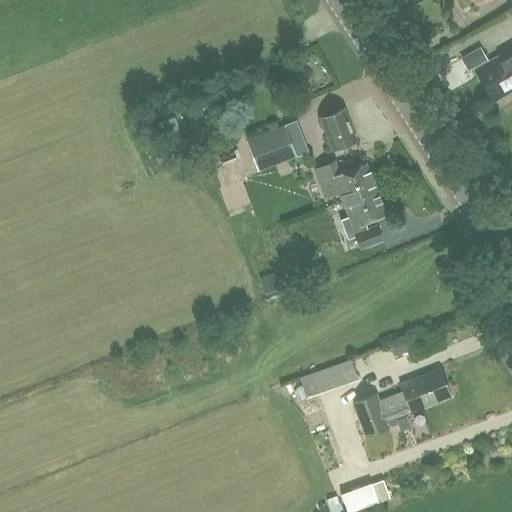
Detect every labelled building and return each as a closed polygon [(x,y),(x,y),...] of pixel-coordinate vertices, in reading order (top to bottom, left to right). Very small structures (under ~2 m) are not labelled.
[(480,46),(459,58),(467,71),(487,60),(480,46)] [(493,102),(511,90),(511,47),(474,69),(493,102)] [(332,149),(356,140),(344,109),(320,118),(332,149)] [(258,171),(295,157),(288,137),(298,133),(294,121),(246,139),(258,171)] [(376,193),(364,162),(335,174),(331,163),(315,168),(325,195),(339,190),(342,198),(356,193),(357,197),(369,192),(369,194),(372,193),(373,194),(376,193)] [(369,194),(369,192),(357,197),(356,193),(342,198),(349,215),(340,219),(347,239),(354,236),(359,249),(382,241),(376,224),(367,227),(364,221),(384,214),(376,193),(373,194),(372,193),(369,194)] [(306,396),(357,379),(351,360),(299,377),(306,396)] [(411,411),(450,396),(439,368),(400,383),(403,391),(378,401),(375,393),(353,401),(366,435),(397,423),(400,431),(411,427),(406,415),(396,419),(395,417),(410,411),(411,411)] [(347,511),(351,511),(378,503),(370,483),(340,494),(347,511)] [(330,511),(343,511),(337,495),(326,499),(330,511)]
